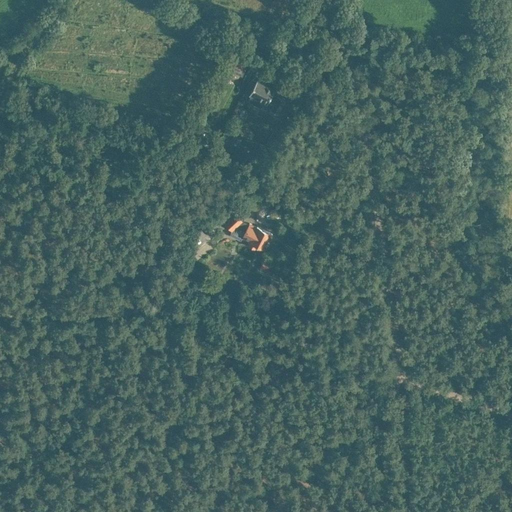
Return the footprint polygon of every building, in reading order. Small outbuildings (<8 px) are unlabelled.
[(237,60),(249,65),(252,58),(239,53),(237,60)] [(233,92),(246,65),(231,58),(223,74),(228,76),(222,87),(216,84),(212,93),(229,101),(233,92)] [(266,83),(258,79),(255,83),(249,80),(244,91),(250,94),(249,95),(251,95),(248,101),(263,109),(266,103),(267,104),(268,103),(273,106),(270,110),(278,114),(285,100),(278,96),(278,97),(272,94),(275,90),(265,84),(266,83)] [(158,113),(154,121),(166,126),(170,119),(158,113)] [(224,135),(217,151),(227,155),(230,150),(235,152),(240,142),(224,135)] [(265,249),(272,234),(257,226),(249,223),(249,224),(243,221),(235,213),(225,222),(232,231),(236,227),(245,231),(242,238),(249,241),(247,244),(256,249),(258,246),(265,249)] [(264,260),(259,269),(270,275),(275,266),(264,260)] [(212,273),(208,281),(219,286),(222,278),(212,273)]
